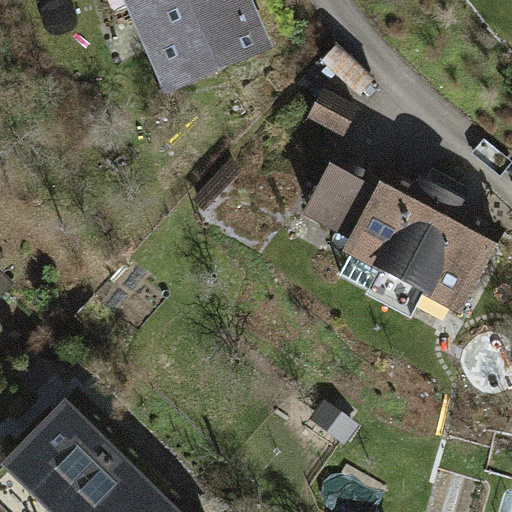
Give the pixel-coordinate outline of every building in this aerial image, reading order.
[(268,52),(244,0),(106,0),(152,103),(268,52)] [(456,329),(495,251),(368,188),(363,199),(316,175),(292,222),(345,249),(335,268),(456,329)] [(0,295),(8,287),(0,279),(0,295)] [(326,400),(313,418),(346,443),(360,425),(326,400)] [(162,511),(61,408),(0,467),(0,479),(32,511),(162,511)] [(421,511),(425,506),(411,498),(403,511),(421,511)]
